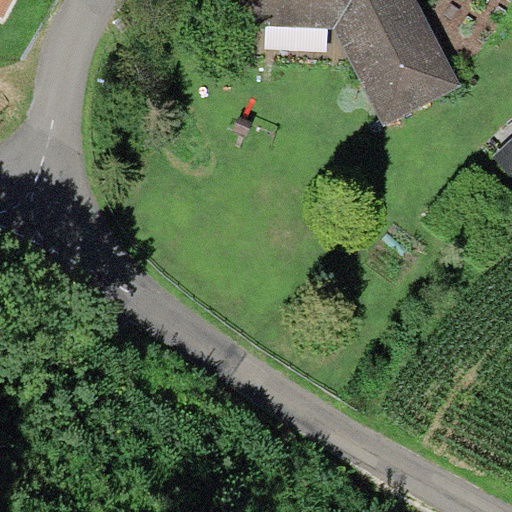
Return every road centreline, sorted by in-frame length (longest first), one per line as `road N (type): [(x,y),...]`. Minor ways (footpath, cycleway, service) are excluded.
road 1 (unclassified): [(26,238),(318,424),(487,511)]
road 2 (residential): [(83,0),(45,120),(26,238)]
